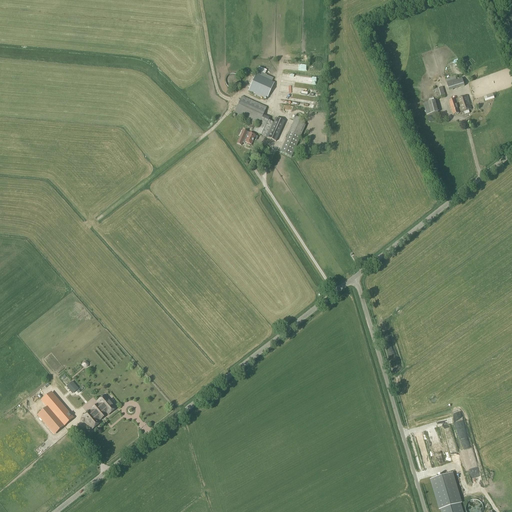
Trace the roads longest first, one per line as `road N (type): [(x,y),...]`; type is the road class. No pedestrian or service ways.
road 1 (tertiary): [(55,511),(354,277)]
road 2 (unclassified): [(425,511),(354,277)]
road 3 (tertiary): [(354,277),(511,153)]
